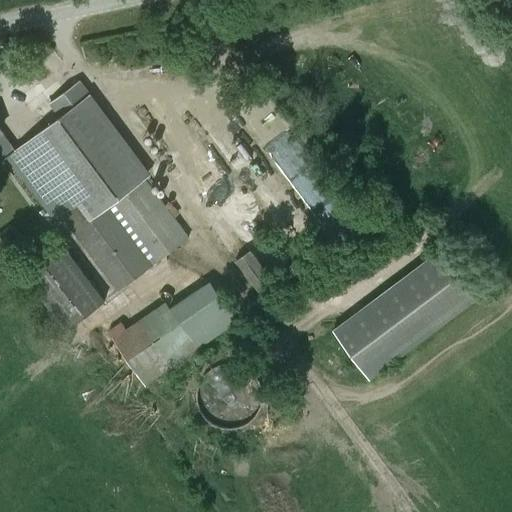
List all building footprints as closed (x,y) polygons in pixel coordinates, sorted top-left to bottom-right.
[(0,126),(0,165),(10,158),(55,221),(63,215),(119,290),(190,237),(133,162),(140,157),(97,100),(95,101),(83,84),(53,105),(63,119),(17,152),(2,130),(0,126)] [(305,218),(219,103),(199,118),(284,233),(305,218)] [(323,223),(345,207),(273,109),(251,126),(323,223)] [(57,235),(17,265),(65,330),(106,300),(57,235)] [(370,375),(490,297),(455,244),(336,322),(370,375)] [(252,286),(270,280),(259,249),(241,255),(252,286)] [(121,321),(107,330),(146,385),(239,320),(210,279),(170,307),(165,300),(126,328),(121,321)] [(196,394),(196,395),(196,396),(196,398),(197,401),(197,403),(198,407),(200,410),(201,412),(202,414),(203,416),(205,418),(208,421),(210,423),(212,424),(216,426),(220,427),(222,428),(225,429),(228,429),(233,429),(235,428),(239,427),(241,427),(243,426),(246,424),(249,422),(252,420),(254,417),(256,414),(258,411),(259,409),(260,406),(261,403),(262,401),(262,399),(262,396),(262,394),(262,390),(261,387),(260,384),(259,381),(257,378),(255,375),(253,373),(251,371),(249,369),(246,368),(243,366),(241,365),(236,364),(234,363),(230,363),(226,363),(222,364),(220,364),(216,365),(213,367),(211,368),(209,369),(207,372),(204,375),(202,377),(200,380),(199,383),(197,386),(197,389),(196,391),(196,394)]
